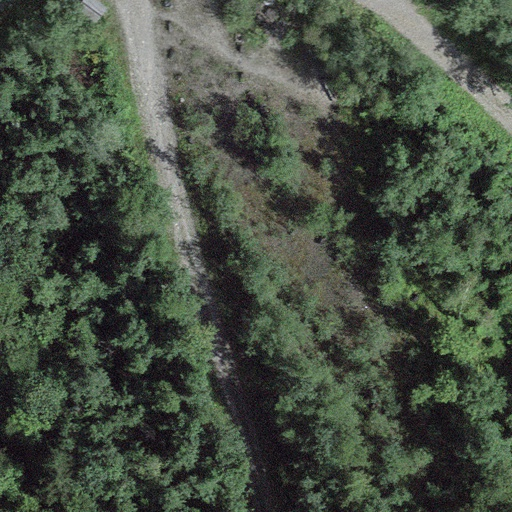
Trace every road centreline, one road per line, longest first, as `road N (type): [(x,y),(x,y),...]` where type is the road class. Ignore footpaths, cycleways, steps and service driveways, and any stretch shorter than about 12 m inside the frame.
road 1 (track): [(265,511),(125,0)]
road 2 (track): [(406,20),(511,122)]
